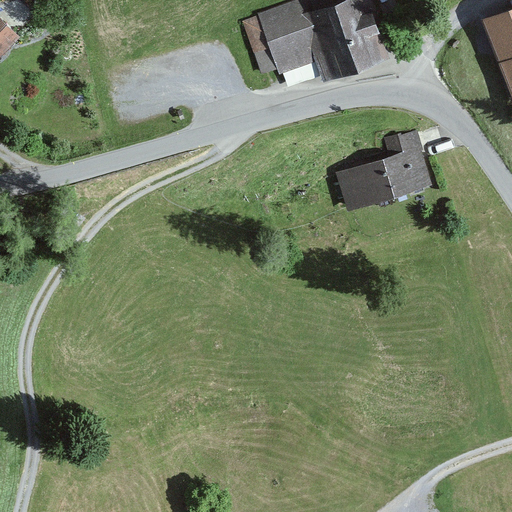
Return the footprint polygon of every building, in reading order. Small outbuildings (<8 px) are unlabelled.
[(358,0),(314,0),(258,21),(277,70),(307,59),(315,79),(379,55),(358,0)] [(511,6),(476,19),(502,105),(511,101),(511,6)] [(0,21),(0,50),(15,35),(0,21)] [(393,155),(329,174),(340,213),(432,185),(415,129),(387,137),(393,155)] [(74,218),(65,210),(54,224),(63,231),(74,218)]
